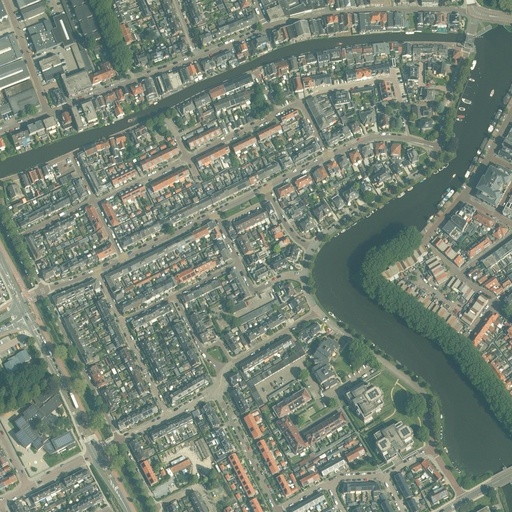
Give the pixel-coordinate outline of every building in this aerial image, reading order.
[(42,2),(41,0),(15,0),(20,11),(42,2)] [(85,2),(84,0),(82,0),(71,4),(73,10),(76,9),(77,10),(79,9),(79,8),(80,8),(82,8),(81,7),(87,5),(86,5),(85,2)] [(305,14),(300,1),(299,0),(259,0),(270,23),(305,14)] [(305,14),(313,12),(308,0),(303,0),(300,1),(305,14)] [(327,7),(326,0),(308,0),(313,12),(325,9),(325,7),(327,7)] [(364,8),(362,0),(354,0),(357,8),(364,8)] [(241,7),(242,10),(249,7),(249,5),(248,2),(235,7),(236,9),(241,7)] [(24,22),(47,13),(43,3),(20,13),(24,22)] [(195,5),(187,8),(188,10),(189,11),(190,12),(201,8),(200,5),(199,3),(195,5)] [(160,14),(172,9),(172,8),(172,7),(171,4),(163,8),(164,10),(159,12),(160,14)] [(88,7),(87,7),(79,10),(79,9),(77,10),(77,11),(74,12),(77,18),(90,13),(89,11),(88,11),(87,8),(88,7)] [(114,13),(114,14),(115,17),(127,13),(125,10),(127,9),(126,7),(114,12),(114,13)] [(203,13),(201,8),(190,12),(190,13),(191,17),(199,14),(203,13)] [(248,10),(247,9),(245,10),(246,13),(248,19),(246,19),(249,27),(254,26),(248,10)] [(248,10),(254,26),(258,24),(256,20),(253,14),(251,9),(248,10)] [(117,21),(130,17),(129,14),(128,15),(127,12),(127,13),(115,17),(116,20),(117,20),(117,21)] [(91,16),(90,13),(77,18),(79,24),(82,23),(82,24),(84,23),(84,22),(92,19),(91,19),(90,16),(91,16)] [(193,21),(209,16),(208,13),(201,16),(200,16),(199,14),(191,17),(192,21),(193,20),(193,21)] [(164,24),(176,19),(175,17),(176,17),(175,14),(166,17),(167,20),(163,21),(160,23),(161,25),(164,24)] [(28,30),(27,30),(29,35),(31,38),(31,39),(37,55),(62,45),(64,49),(71,47),(76,45),(76,44),(71,32),(67,22),(65,16),(65,15),(64,15),(63,16),(58,18),(53,20),(55,25),(57,30),(53,31),(51,26),(49,21),(46,22),(43,23),(43,24),(31,29),(28,30)] [(249,27),(246,19),(244,20),(242,15),(239,16),(245,29),(249,27)] [(367,33),(371,33),(370,27),(368,15),(364,16),(365,24),(362,24),(362,29),(359,29),(359,32),(359,34),(366,34),(366,33),(367,33)] [(381,33),(380,15),(368,15),(370,27),(371,33),(381,33)] [(393,29),(392,29),(392,32),(399,32),(399,30),(405,30),(405,32),(406,32),(405,23),(405,15),(393,15),(393,29)] [(434,23),(434,16),(424,15),(424,26),(431,26),(433,26),(433,23),(434,23)] [(209,18),(209,16),(193,21),(194,23),(193,23),(195,26),(197,26),(197,27),(206,24),(204,20),(209,18)] [(347,17),(343,17),(344,27),(344,33),(348,33),(348,29),(350,28),(352,28),(352,27),(352,26),(352,16),(347,17)] [(437,28),(446,28),(446,16),(434,16),(434,23),(433,23),(433,26),(431,26),(431,31),(437,32),(437,28)] [(459,30),(459,16),(447,16),(447,26),(453,26),(453,30),(459,30)] [(118,23),(117,23),(118,26),(126,23),(130,22),(129,19),(131,19),(130,17),(117,21),(118,23)] [(326,26),(327,29),(326,30),(328,36),(329,36),(335,34),(333,24),(338,23),(337,17),(332,18),(326,19),(328,26),(326,26)] [(240,31),(237,23),(235,24),(233,19),(230,20),(235,33),(240,31)] [(231,35),(235,33),(230,20),(227,21),(229,26),(228,27),(231,35)] [(319,36),(324,35),(321,20),(316,22),(319,36)] [(93,21),(85,24),(84,23),(82,24),(82,25),(80,26),(82,32),(95,27),(94,25),(92,22),(93,21)] [(231,35),(228,27),(226,27),(224,22),(221,23),(226,37),(231,35)] [(311,37),(319,36),(316,22),(307,24),(310,37),(311,37)] [(167,33),(179,28),(179,26),(178,23),(170,26),(171,29),(166,31),(167,33)] [(221,39),(226,37),(221,23),(218,24),(218,25),(220,30),(218,31),(221,39)] [(120,29),(120,31),(121,31),(122,33),(136,28),(138,27),(137,24),(131,26),(130,24),(127,25),(120,28),(120,29)] [(296,41),(310,37),(307,24),(292,27),(296,41)] [(212,27),(211,27),(217,41),(221,39),(218,31),(217,31),(214,26),(212,27)] [(96,30),(95,27),(82,32),(84,38),(87,37),(87,38),(90,37),(89,36),(97,33),(95,30),(96,30)] [(212,42),(217,41),(211,27),(209,28),(211,34),(209,34),(212,42)] [(289,43),(296,41),(292,27),(285,29),(289,40),(289,43)] [(137,30),(136,28),(122,33),(123,36),(122,36),(123,38),(124,38),(124,39),(131,36),(130,33),(137,30)] [(179,28),(167,33),(168,36),(171,35),(172,36),(173,36),(182,33),(181,30),(180,30),(179,28)] [(201,28),(197,29),(200,32),(202,37),(199,38),(202,46),(207,44),(204,36),(202,31),(201,28)] [(283,42),(289,40),(285,29),(280,31),(280,32),(280,33),(283,42)] [(274,44),(271,45),(272,50),(273,50),(277,48),(275,44),(279,43),(279,44),(283,42),(280,33),(280,32),(276,33),(275,33),(272,34),(272,35),(273,35),(274,39),(272,39),(274,44)] [(98,35),(90,38),(90,37),(87,38),(88,39),(85,40),(88,47),(88,48),(96,45),(95,44),(101,42),(100,41),(100,39),(99,39),(98,36),(98,35)] [(126,45),(136,41),(134,35),(131,36),(124,39),(126,45)] [(0,68),(22,60),(12,37),(11,37),(0,41),(0,68)] [(272,50),(271,45),(270,43),(268,44),(266,37),(253,42),(258,56),(259,56),(264,54),(264,53),(272,50)] [(186,49),(187,49),(183,40),(181,41),(182,44),(179,45),(178,44),(172,47),(173,47),(176,55),(182,53),(183,54),(187,52),(186,49)] [(167,42),(165,43),(166,46),(167,49),(169,56),(171,55),(171,57),(172,58),(176,56),(175,55),(176,55),(173,47),(170,49),(167,42)] [(259,57),(259,56),(258,56),(253,42),(250,43),(255,57),(256,56),(257,58),(259,57)] [(251,58),(255,57),(250,43),(246,45),(251,58)] [(246,62),(245,60),(249,58),(245,45),(238,48),(237,49),(238,50),(237,50),(238,53),(240,53),(240,54),(236,55),(236,56),(238,61),(238,63),(239,65),(246,62)] [(380,46),(381,55),(381,56),(383,56),(389,55),(388,46),(380,46)] [(398,46),(389,46),(390,53),(391,53),(391,54),(395,54),(395,58),(398,58),(398,55),(401,55),(401,46),(398,46)] [(402,46),(402,61),(405,61),(405,58),(411,58),(411,53),(411,46),(402,46)] [(168,58),(165,48),(162,49),(162,48),(159,49),(163,60),(165,59),(165,60),(166,60),(167,60),(167,59),(168,59),(168,58)] [(163,60),(159,49),(157,50),(157,51),(154,52),(158,62),(163,60)] [(85,50),(79,52),(80,53),(81,56),(82,58),(83,61),(84,63),(89,61),(85,50)] [(345,51),(341,51),(342,61),(347,61),(348,65),(353,65),(352,59),(352,56),(347,56),(347,54),(346,54),(346,52),(345,52),(345,51)] [(158,62),(154,52),(152,53),(151,52),(149,53),(152,63),(153,62),(154,63),(158,62)] [(234,60),(231,52),(224,54),(224,55),(228,62),(227,62),(230,67),(235,65),(235,64),(238,63),(238,61),(235,54),(233,55),(235,60),(234,60)] [(327,53),(329,64),(331,64),(332,67),(336,66),(334,52),(327,53)] [(147,64),(145,58),(146,57),(144,53),(141,54),(142,57),(138,58),(141,67),(145,66),(144,65),(147,64)] [(224,55),(219,57),(224,69),(226,69),(226,68),(224,64),(227,62),(228,62),(224,55)] [(141,67),(138,58),(135,59),(134,56),(131,58),(132,60),(131,61),(133,66),(135,65),(136,68),(138,67),(138,69),(141,67)] [(57,57),(39,64),(39,65),(40,68),(41,70),(41,71),(42,73),(43,74),(49,71),(61,66),(57,57)] [(219,57),(214,59),(217,67),(220,66),(222,70),(223,70),(224,69),(219,57)] [(305,58),(298,59),(299,66),(299,67),(299,69),(300,68),(301,69),(303,69),(304,72),(307,72),(306,67),(307,67),(307,66),(305,58)] [(0,90),(30,79),(22,60),(0,68),(0,90)] [(213,69),(216,68),(212,60),(207,62),(212,74),(213,76),(215,75),(214,73),(213,69)] [(209,75),(212,74),(207,62),(201,64),(205,72),(208,71),(209,75)] [(104,63),(105,65),(104,65),(110,79),(112,78),(112,79),(114,78),(115,77),(111,69),(113,69),(111,64),(110,65),(109,64),(106,65),(106,63),(104,63)] [(80,71),(61,79),(68,99),(92,90),(91,87),(92,86),(86,69),(84,64),(78,66),(80,71)] [(433,64),(433,71),(436,71),(435,76),(444,77),(445,69),(444,69),(444,65),(437,64),(437,65),(433,64)] [(110,79),(104,65),(100,67),(105,81),(106,81),(108,80),(110,79)] [(406,65),(406,70),(408,70),(408,75),(408,76),(418,76),(418,74),(418,70),(413,70),(414,65),(406,65)] [(49,71),(43,74),(44,78),(46,83),(65,75),(61,66),(49,71)] [(198,66),(194,67),(197,76),(198,78),(200,77),(202,76),(201,74),(198,66)] [(269,83),(268,83),(268,84),(269,84),(270,88),(270,89),(274,88),(273,82),(274,82),(275,80),(275,79),(281,78),(282,77),(281,76),(280,73),(279,73),(277,66),(273,67),(276,76),(270,77),(270,79),(271,80),(271,82),(269,83)] [(92,67),(86,69),(92,86),(101,83),(98,75),(96,76),(93,69),(92,67)] [(100,67),(97,68),(99,74),(98,75),(101,83),(102,83),(104,82),(105,81),(100,67)] [(193,67),(187,70),(190,78),(191,77),(192,79),(193,78),(194,82),(198,80),(196,76),(197,76),(194,67),(193,67)] [(273,67),(265,70),(266,75),(267,75),(268,79),(270,79),(270,77),(276,76),(273,67)] [(160,78),(155,80),(161,97),(165,96),(169,94),(173,93),(173,92),(175,92),(177,91),(178,91),(178,90),(180,89),(182,89),(182,88),(183,88),(182,86),(184,85),(185,85),(187,84),(187,85),(187,86),(188,85),(191,84),(192,83),(194,82),(193,78),(192,79),(191,77),(190,78),(187,70),(177,73),(177,74),(173,75),(172,75),(170,76),(167,77),(167,76),(165,77),(161,79),(160,78)] [(253,84),(251,80),(249,76),(241,79),(244,87),(245,87),(246,89),(248,88),(248,86),(253,84)] [(408,76),(407,85),(409,85),(409,88),(413,88),(413,82),(417,82),(418,82),(418,79),(418,76),(408,76)] [(292,81),(293,81),(293,82),(293,83),(295,92),(295,93),(296,93),(299,92),(302,92),(303,92),(303,91),(302,91),(301,85),(300,80),(300,79),(299,77),(294,78),(294,81),(292,81)] [(156,95),(151,80),(141,84),(147,102),(157,99),(156,95)] [(239,92),(241,91),(236,81),(232,83),(235,91),(239,90),(238,90),(239,92)] [(9,104),(1,107),(4,115),(12,112),(14,116),(40,107),(30,82),(4,92),(9,104)] [(508,103),(511,94),(511,83),(511,84),(503,101),(503,102),(503,103),(503,104),(503,105),(503,106),(504,106),(505,105),(506,105),(507,104),(508,103)] [(229,96),(231,95),(227,85),(223,87),(226,95),(228,94),(229,96)] [(129,95),(124,97),(125,100),(130,97),(132,101),(133,100),(135,100),(135,99),(138,98),(139,102),(141,101),(139,96),(136,88),(131,90),(133,94),(131,95),(129,95)] [(221,99),(222,99),(218,89),(214,91),(217,99),(220,97),(221,99)] [(254,99),(251,92),(250,89),(245,91),(249,101),(254,99)] [(56,107),(66,103),(61,91),(51,95),(56,107)] [(121,91),(115,93),(117,97),(119,102),(120,104),(122,103),(121,101),(125,100),(126,103),(128,102),(132,101),(130,97),(125,100),(124,97),(121,91)] [(214,100),(217,99),(214,91),(209,93),(213,103),(215,102),(214,100)] [(245,103),(249,101),(245,91),(243,92),(243,91),(241,92),(241,93),(245,103)] [(245,105),(245,103),(241,93),(236,94),(241,107),(245,105)] [(342,94),(340,95),(342,108),(343,108),(342,106),(347,105),(347,106),(348,110),(354,109),(353,105),(352,102),(349,103),(347,94),(347,93),(347,94),(342,94)] [(236,109),(241,107),(236,94),(232,96),(232,97),(236,109)] [(207,95),(202,97),(206,106),(210,103),(207,95)] [(330,98),(329,98),(330,100),(335,110),(342,108),(340,95),(337,95),(333,96),(333,97),(330,98)] [(229,97),(227,98),(228,100),(232,110),(236,109),(232,97),(232,96),(229,97)] [(105,107),(102,98),(96,100),(96,101),(97,101),(100,109),(105,107)] [(228,100),(227,98),(222,100),(226,110),(227,112),(232,110),(228,100)] [(306,103),(308,106),(320,100),(319,99),(319,98),(316,100),(315,99),(315,98),(306,102),(306,103)] [(320,100),(308,106),(310,110),(318,106),(317,104),(321,102),(325,100),(324,98),(323,99),(321,100),(320,100)] [(197,110),(201,108),(198,99),(193,102),(196,109),(197,109),(197,110)] [(221,112),(226,110),(222,100),(218,102),(221,112)] [(100,109),(97,101),(96,101),(91,103),(95,115),(101,113),(100,109)] [(192,102),(185,105),(188,112),(189,113),(194,111),(195,113),(197,117),(198,120),(197,120),(199,123),(201,123),(201,122),(201,123),(205,121),(205,120),(203,117),(202,115),(200,111),(198,112),(197,110),(197,109),(196,109),(195,110),(192,102)] [(216,113),(221,112),(218,102),(213,103),(216,113)] [(98,124),(95,115),(91,103),(83,106),(82,106),(82,107),(82,108),(85,114),(86,114),(87,116),(83,118),(82,116),(79,117),(76,110),(70,112),(77,130),(82,128),(83,131),(83,129),(98,124)] [(114,111),(120,109),(118,103),(114,104),(111,106),(107,107),(107,108),(108,109),(110,108),(111,109),(113,108),(114,111)] [(318,106),(310,110),(311,113),(328,105),(327,103),(319,107),(318,106)] [(185,105),(181,107),(188,120),(190,119),(187,114),(189,113),(188,112),(185,105)] [(328,105),(311,113),(313,117),(322,113),(321,111),(329,107),(328,105)] [(179,108),(177,110),(182,117),(184,116),(185,118),(183,119),(182,120),(180,117),(178,118),(181,124),(188,120),(181,107),(179,108)] [(419,108),(412,109),(413,121),(420,120),(420,116),(423,116),(423,118),(433,117),(432,110),(420,111),(419,108)] [(494,128),(503,112),(503,111),(503,110),(503,109),(502,109),(502,108),(501,108),(500,108),(499,109),(490,126),(489,127),(489,128),(489,129),(489,130),(490,131),(491,131),(492,130),(493,130),(493,129),(494,128)] [(120,109),(114,111),(114,112),(117,118),(123,116),(120,109)] [(370,112),(366,112),(366,113),(369,125),(374,124),(373,123),(375,122),(374,118),(375,118),(374,112),(373,112),(373,109),(370,110),(370,112)] [(322,113),(313,117),(315,121),(332,112),(331,110),(323,115),(322,113)] [(296,111),(288,115),(290,120),(295,117),(296,120),(297,119),(297,121),(300,120),(299,117),(298,116),(296,111)] [(362,111),(359,112),(360,115),(359,115),(361,121),(362,121),(363,125),(365,125),(365,126),(369,125),(366,113),(363,114),(362,111)] [(332,112),(315,121),(317,124),(325,120),(324,118),(333,114),(332,112)] [(61,117),(62,122),(62,123),(63,127),(65,131),(69,129),(73,127),(72,124),(71,121),(70,117),(69,118),(68,114),(64,116),(63,115),(62,116),(61,117)] [(288,115),(279,119),(282,123),(282,124),(290,120),(288,115)] [(383,115),(380,116),(380,118),(380,122),(380,126),(381,126),(381,129),(389,128),(389,122),(392,122),(391,117),(384,119),(383,115)] [(325,120),(317,124),(319,128),(335,120),(334,118),(326,122),(325,120)] [(47,134),(58,130),(53,119),(42,123),(47,134)] [(301,132),(308,128),(304,120),(301,122),(302,125),(301,125),(302,128),(301,128),(301,129),(294,132),(293,130),(287,134),(289,138),(301,132)] [(335,120),(319,128),(321,131),(329,127),(328,125),(336,121),(335,120)] [(349,121),(347,122),(352,132),(353,135),(357,133),(357,134),(360,133),(357,128),(358,127),(358,126),(356,124),(353,125),(350,120),(349,121)] [(430,122),(418,123),(418,127),(421,127),(422,130),(431,130),(430,122)] [(45,131),(42,123),(34,127),(38,139),(41,138),(42,140),(47,138),(46,136),(45,131)] [(212,123),(210,125),(211,128),(212,131),(216,137),(221,135),(219,131),(221,130),(219,127),(218,128),(215,130),(213,127),(214,127),(212,123)] [(278,125),(273,128),(276,134),(277,136),(279,135),(278,133),(281,131),(278,125)] [(31,142),(38,139),(34,127),(26,130),(31,142)] [(146,138),(145,136),(148,135),(144,127),(139,129),(143,137),(143,136),(144,139),(146,138)] [(273,128),(267,130),(270,136),(274,135),(276,134),(273,128)] [(302,137),(311,132),(308,128),(301,132),(302,134),(298,137),(298,138),(302,137)] [(142,140),(144,139),(143,136),(143,137),(139,129),(134,132),(138,139),(140,138),(142,140)] [(343,129),(340,130),(341,132),(345,140),(347,139),(351,137),(349,134),(347,129),(344,131),(343,129)] [(31,143),(31,142),(26,130),(23,131),(24,133),(23,133),(27,145),(31,143)] [(267,130),(262,133),(266,141),(269,140),(268,138),(270,136),(267,130)] [(327,130),(321,133),(327,144),(326,144),(328,147),(329,148),(330,147),(330,148),(332,146),(334,145),(330,137),(328,132),(327,130)] [(340,130),(335,133),(336,135),(340,142),(340,143),(343,141),(345,140),(341,132),(340,130)] [(211,140),(216,137),(212,131),(207,133),(211,140)] [(27,145),(23,133),(22,134),(21,132),(18,133),(23,146),(24,148),(28,147),(27,145)] [(139,141),(138,141),(133,132),(129,135),(135,148),(139,146),(140,148),(139,149),(141,153),(143,151),(144,153),(145,153),(142,147),(139,141)] [(299,140),(303,138),(304,139),(305,139),(306,141),(313,137),(311,132),(302,137),(298,138),(299,140)] [(19,148),(23,146),(18,133),(16,134),(16,136),(15,136),(19,148)] [(206,142),(211,140),(207,133),(202,136),(206,142)] [(262,133),(257,136),(260,142),(263,140),(264,142),(266,141),(262,133)] [(486,133),(476,151),(477,155),(481,153),(490,135),(489,133),(486,133)] [(19,148),(15,136),(14,136),(13,135),(11,136),(14,146),(16,149),(19,148)] [(190,138),(191,138),(189,135),(182,138),(184,141),(188,139),(190,142),(187,143),(190,150),(195,147),(192,141),(190,138)] [(336,135),(330,137),(334,145),(338,144),(338,143),(340,142),(336,135)] [(123,144),(125,143),(123,136),(115,139),(117,145),(119,144),(120,150),(125,149),(124,146),(123,144)] [(200,145),(206,142),(202,136),(197,138),(200,145)] [(195,147),(200,145),(197,138),(192,141),(195,147)] [(253,138),(248,140),(250,146),(253,145),(256,143),(253,138)] [(118,152),(117,151),(118,151),(114,140),(109,142),(113,158),(115,165),(122,163),(119,152),(118,152)] [(248,140),(242,143),(245,149),(250,146),(248,140)] [(309,141),(307,141),(309,144),(311,148),(314,154),(317,153),(318,153),(319,153),(319,152),(320,151),(316,143),(311,146),(310,145),(311,144),(309,141)] [(511,161),(511,144),(506,141),(498,156),(511,163),(511,161)] [(105,156),(107,155),(106,153),(103,143),(99,144),(101,151),(103,151),(104,154),(105,156)] [(242,143),(237,145),(240,151),(242,154),(247,152),(245,149),(242,143)] [(237,145),(232,148),(234,154),(240,151),(237,145)] [(224,156),(229,153),(226,146),(221,149),(224,156)] [(391,149),(391,157),(392,157),(392,159),(395,160),(395,157),(399,157),(399,156),(400,148),(400,147),(399,147),(400,146),(396,146),(396,147),(393,147),(392,149),(391,149)] [(94,155),(91,147),(87,149),(91,156),(92,156),(93,159),(95,158),(94,155)] [(301,148),(299,149),(300,150),(301,152),(305,159),(306,159),(309,158),(306,150),(303,151),(301,147),(301,148)] [(369,147),(365,149),(369,159),(372,158),(371,158),(374,157),(371,151),(370,151),(369,147)] [(174,157),(179,154),(175,148),(170,150),(174,157)] [(311,148),(306,150),(309,158),(313,156),(313,155),(314,155),(314,154),(311,148)] [(91,156),(87,149),(84,150),(87,158),(88,157),(89,161),(92,160),(91,156)] [(219,158),(224,156),(221,149),(216,151),(219,158)] [(168,159),(174,157),(170,150),(165,153),(168,159)] [(414,150),(406,153),(408,159),(416,156),(415,153),(416,152),(415,150),(414,150)] [(214,161),(219,158),(216,151),(211,154),(214,161)] [(301,152),(296,155),(297,157),(300,162),(304,160),(303,160),(305,159),(301,152)] [(356,152),(353,154),(356,161),(358,165),(361,163),(360,162),(362,161),(359,155),(358,156),(356,152)] [(77,156),(77,157),(81,166),(82,167),(85,165),(89,164),(88,163),(87,161),(84,162),(82,159),(85,157),(83,153),(77,156)] [(163,162),(168,159),(165,153),(160,155),(163,162)] [(209,163),(214,161),(211,154),(206,156),(209,163)] [(158,164),(163,162),(160,155),(155,158),(158,164)] [(290,159),(287,160),(285,155),(283,157),(288,168),(293,166),(290,159)] [(204,166),(209,163),(206,156),(201,159),(204,166)] [(409,161),(403,164),(405,168),(419,162),(419,161),(419,160),(418,158),(417,158),(416,156),(408,159),(409,161)] [(464,178),(464,179),(465,179),(466,178),(467,178),(468,177),(468,176),(477,160),(477,159),(478,159),(478,158),(477,158),(477,157),(476,157),(476,156),(475,156),(474,156),(474,157),(473,157),(464,174),(464,175),(463,176),(463,177),(464,178)] [(284,170),(288,168),(283,157),(280,158),(282,163),(280,164),(284,170)] [(296,157),(291,159),(294,165),(295,164),(295,165),(300,162),(297,157),(296,157)] [(153,167),(158,164),(155,158),(150,160),(153,167)] [(345,158),(342,160),(347,170),(350,169),(349,167),(351,167),(348,161),(347,161),(345,158)] [(201,159),(195,161),(199,168),(204,166),(201,159)] [(148,169),(153,167),(150,160),(145,163),(148,169)] [(342,160),(338,161),(340,164),(339,165),(342,171),(344,170),(344,171),(347,170),(342,160)] [(391,161),(390,161),(392,165),(393,164),(393,165),(390,166),(392,169),(394,172),(396,175),(397,173),(398,174),(399,174),(401,173),(401,172),(398,167),(401,165),(400,163),(399,161),(391,161)] [(143,172),(148,169),(145,163),(140,165),(143,172)] [(266,163),(264,164),(267,169),(271,177),(275,175),(271,166),(270,164),(267,165),(266,163)] [(272,165),(271,166),(275,175),(279,173),(278,172),(280,171),(277,165),(276,163),(272,165)] [(334,163),(330,165),(335,174),(336,176),(340,173),(340,172),(337,166),(336,166),(334,163)] [(85,165),(82,167),(87,177),(94,173),(95,172),(92,167),(90,168),(90,170),(89,170),(87,167),(86,168),(85,165)] [(330,165),(327,167),(328,170),(327,170),(330,176),(332,175),(332,176),(335,174),(330,165)] [(262,166),(260,167),(263,172),(266,179),(271,177),(267,169),(264,171),(263,169),(262,166)] [(136,176),(133,169),(132,167),(130,168),(130,170),(128,171),(132,179),(136,176)] [(377,167),(375,168),(377,171),(384,182),(389,179),(388,176),(390,175),(387,170),(382,174),(379,170),(377,167)] [(511,180),(511,175),(496,167),(493,172),(491,171),(485,182),(484,181),(478,192),(479,193),(476,198),(496,209),(502,198),(498,195),(503,185),(508,188),(511,180)] [(377,177),(371,180),(374,185),(377,183),(378,185),(384,182),(377,171),(375,168),(373,169),(375,173),(377,177)] [(49,181),(51,181),(46,169),(41,171),(44,178),(47,177),(48,180),(49,181)] [(184,179),(189,176),(186,169),(181,172),(184,179)] [(257,169),(255,170),(257,174),(256,175),(259,181),(260,181),(263,180),(263,181),(266,179),(263,172),(259,173),(258,171),(257,169)] [(253,176),(251,171),(251,170),(248,171),(249,172),(255,185),(260,182),(259,181),(256,175),(253,176)] [(323,170),(317,173),(321,181),(322,183),(325,181),(326,183),(329,181),(323,170)] [(45,188),(41,181),(44,180),(40,171),(35,173),(38,181),(40,186),(41,186),(42,188),(42,189),(45,188)] [(132,179),(128,171),(126,172),(125,171),(123,172),(127,181),(132,179)] [(123,183),(127,181),(123,172),(121,173),(122,174),(119,176),(123,183)] [(179,181),(184,179),(181,172),(176,175),(179,181)] [(251,187),(255,185),(249,172),(246,173),(249,178),(247,180),(250,186),(251,187)] [(38,187),(40,186),(38,181),(35,173),(31,174),(34,183),(34,182),(36,182),(38,187)] [(95,175),(94,173),(87,177),(89,181),(96,178),(98,177),(97,175),(95,175)] [(317,173),(312,175),(317,185),(320,184),(319,182),(321,181),(317,173)] [(34,183),(31,174),(26,176),(30,186),(32,186),(35,193),(36,193),(39,197),(40,197),(38,193),(39,193),(38,191),(34,182),(34,183)] [(246,189),(242,181),(240,183),(238,178),(237,174),(234,175),(236,179),(237,180),(242,191),(246,189)] [(123,183),(119,176),(117,177),(116,175),(114,176),(118,185),(123,183)] [(174,184),(179,181),(176,175),(171,177),(174,184)] [(250,186),(247,180),(244,175),(242,176),(245,180),(242,181),(246,189),(250,186)] [(25,189),(30,188),(25,176),(21,178),(25,189)] [(113,187),(118,185),(114,176),(112,177),(112,179),(110,180),(113,187)] [(308,176),(304,178),(307,186),(309,190),(311,188),(310,185),(312,184),(308,176)] [(169,186),(174,184),(171,177),(165,180),(169,186)] [(101,179),(97,180),(96,178),(89,181),(91,186),(102,181),(101,179)] [(304,178),(299,181),(302,188),(307,186),(304,178)] [(79,180),(78,179),(76,180),(73,181),(71,182),(70,183),(72,186),(69,188),(70,190),(74,188),(81,184),(79,180)] [(232,187),(230,182),(228,179),(226,180),(233,195),(238,193),(234,186),(232,187)] [(164,189),(169,186),(165,180),(160,182),(164,189)] [(229,197),(233,195),(226,180),(224,181),(226,184),(228,189),(226,190),(229,197)] [(237,180),(232,182),(234,186),(238,193),(242,191),(237,180)] [(101,188),(100,185),(103,183),(102,181),(91,186),(94,191),(101,188)] [(299,181),(294,183),(298,191),(299,193),(303,190),(302,188),(299,181)] [(159,191),(164,189),(160,182),(155,185),(159,191)] [(101,188),(94,191),(96,196),(103,193),(102,191),(108,188),(109,190),(112,188),(110,183),(101,188)] [(220,183),(218,184),(225,199),(229,197),(226,190),(224,186),(222,187),(222,186),(220,183)] [(358,187),(359,188),(362,193),(363,195),(364,195),(367,193),(366,193),(370,191),(368,188),(369,188),(367,185),(366,185),(365,183),(358,187)] [(75,190),(71,192),(72,194),(76,192),(83,188),(81,184),(74,188),(75,190)] [(218,184),(216,185),(217,189),(220,193),(217,194),(221,201),(225,199),(218,184)] [(154,194),(159,191),(155,185),(150,187),(154,194)] [(290,185),(286,187),(289,195),(291,198),(294,197),(294,196),(295,196),(295,195),(295,194),(294,192),(290,185)] [(137,188),(142,197),(144,196),(143,194),(145,193),(142,186),(137,188)] [(15,187),(8,189),(9,193),(12,199),(18,197),(15,187)] [(286,187),(281,190),(286,199),(288,198),(287,196),(289,195),(286,187)] [(511,187),(496,216),(511,224),(511,187)] [(77,194),(73,196),(74,198),(75,198),(86,193),(83,188),(76,192),(77,194)] [(140,198),(142,197),(137,188),(133,190),(136,197),(139,196),(140,198)] [(352,188),(347,192),(353,201),(358,198),(352,188)] [(189,189),(186,190),(192,201),(194,205),(198,213),(200,212),(202,211),(199,203),(198,201),(197,199),(196,197),(193,198),(190,192),(189,189)] [(134,199),(136,197),(133,190),(128,192),(133,201),(135,200),(134,199)] [(211,191),(217,203),(221,201),(217,194),(216,195),(214,191),(213,190),(211,191)] [(277,192),(276,192),(277,193),(278,196),(278,197),(279,199),(280,200),(282,199),(284,202),(283,203),(280,205),(282,209),(289,206),(288,204),(286,199),(281,190),(277,192)] [(450,191),(437,206),(437,208),(438,209),(440,209),(454,194),(454,191),(454,190),(452,190),(450,191)] [(211,191),(206,194),(209,198),(213,206),(217,203),(211,191)] [(131,202),(133,201),(128,192),(124,195),(127,202),(130,201),(131,202)] [(199,192),(197,193),(199,198),(200,200),(198,201),(199,203),(202,211),(207,208),(201,197),(199,194),(200,194),(199,192)] [(347,192),(342,195),(348,204),(353,201),(347,192)] [(74,198),(70,200),(72,204),(75,202),(75,201),(77,200),(79,199),(80,200),(87,196),(86,193),(75,198),(74,198)] [(200,194),(199,194),(201,197),(207,208),(211,206),(213,206),(209,198),(208,199),(205,195),(203,196),(201,193),(200,194)] [(66,197),(65,198),(62,194),(60,195),(66,207),(70,205),(66,197)] [(125,203),(127,202),(124,195),(119,197),(121,201),(124,206),(126,205),(125,203)] [(57,202),(55,199),(54,197),(52,198),(59,211),(63,209),(59,201),(57,202)] [(116,199),(117,201),(110,205),(108,202),(103,205),(102,207),(103,210),(115,205),(121,201),(119,197),(116,199)] [(333,203),(331,204),(334,208),(336,207),(338,210),(340,210),(341,209),(342,208),(344,206),(338,197),(335,198),(331,200),(333,203)] [(185,199),(183,200),(187,208),(185,209),(189,217),(193,215),(185,199)] [(186,199),(185,199),(193,215),(198,213),(194,205),(192,206),(189,201),(188,201),(187,199),(186,199)] [(51,205),(52,205),(50,201),(47,202),(47,201),(45,202),(51,215),(55,213),(51,205)] [(19,202),(12,205),(14,210),(17,209),(16,207),(21,205),(19,202)] [(176,203),(174,204),(175,206),(178,213),(176,214),(177,214),(180,221),(184,219),(177,205),(178,205),(176,203)] [(271,207),(269,204),(268,203),(263,206),(269,217),(274,214),(271,207)] [(44,209),(42,210),(39,204),(38,205),(38,207),(44,218),(48,217),(44,209)] [(178,205),(177,205),(184,219),(189,217),(185,209),(183,210),(180,204),(178,205)] [(318,204),(317,205),(320,210),(325,218),(328,216),(329,217),(330,214),(331,214),(326,206),(322,208),(321,207),(320,207),(318,204)] [(113,211),(112,208),(116,206),(115,205),(103,210),(106,215),(113,211)] [(317,211),(313,213),(319,222),(323,221),(322,220),(325,218),(320,210),(317,205),(315,206),(317,209),(316,210),(317,211)] [(466,216),(471,208),(465,205),(456,216),(463,221),(464,219),(466,216)] [(294,207),(287,211),(290,216),(300,210),(300,209),(302,208),(301,206),(300,207),(299,206),(298,207),(297,208),(296,206),(294,207)] [(39,221),(36,213),(33,215),(31,213),(32,213),(29,207),(28,208),(29,211),(35,223),(39,221)] [(39,212),(36,213),(39,221),(44,218),(38,207),(37,207),(38,210),(39,211),(39,212)] [(80,217),(83,216),(93,210),(91,207),(83,211),(84,212),(79,214),(80,217)] [(437,209),(435,207),(416,228),(415,231),(416,232),(419,232),(437,212),(437,209)] [(168,208),(165,209),(168,213),(168,214),(166,215),(167,217),(168,219),(167,219),(171,226),(176,224),(170,212),(169,211),(170,211),(168,208)] [(468,220),(471,221),(476,211),(471,208),(466,216),(464,219),(463,221),(467,223),(468,220)] [(84,221),(95,215),(93,210),(83,216),(84,218),(80,220),(80,221),(81,222),(83,221),(84,221)] [(170,212),(176,224),(180,222),(180,221),(177,214),(176,214),(174,210),(172,211),(170,212)] [(300,210),(290,216),(292,220),(299,216),(298,214),(301,212),(300,210)] [(35,223),(29,211),(27,212),(29,214),(30,216),(27,218),(30,225),(35,223)] [(113,211),(106,215),(108,219),(120,213),(119,211),(114,214),(113,211)] [(264,211),(260,213),(265,221),(266,224),(270,222),(269,219),(268,219),(264,211)] [(307,222),(304,224),(309,231),(309,230),(310,231),(313,229),(312,228),(313,228),(312,227),(315,226),(312,220),(311,221),(309,219),(312,217),(309,212),(306,214),(309,219),(306,220),(307,222)] [(476,225),(481,215),(477,212),(472,220),(475,221),(473,223),(476,225)] [(120,213),(108,219),(110,224),(117,220),(116,217),(117,216),(118,216),(120,215),(121,215),(120,213)] [(261,223),(265,221),(260,213),(256,215),(261,223)] [(23,215),(20,216),(22,219),(25,225),(26,227),(30,225),(27,218),(25,214),(23,215)] [(98,220),(95,215),(84,221),(83,221),(84,223),(89,220),(91,223),(98,220)] [(160,216),(166,229),(171,226),(167,219),(168,219),(167,217),(164,218),(162,215),(160,216)] [(481,225),(486,218),(481,215),(476,225),(478,226),(479,224),(481,225)] [(19,219),(15,221),(19,229),(20,228),(21,230),(26,227),(25,225),(22,219),(20,216),(18,217),(19,219)] [(161,222),(158,224),(161,231),(166,229),(160,216),(158,217),(158,218),(161,222)] [(277,220),(276,220),(274,216),(269,218),(273,226),(278,224),(278,223),(277,220)] [(463,221),(456,216),(450,223),(458,230),(462,234),(468,224),(467,223),(463,221)] [(253,227),(257,225),(253,217),(249,219),(253,227)] [(117,220),(110,224),(112,227),(113,228),(120,225),(120,224),(122,223),(121,221),(121,220),(123,219),(122,218),(117,220)] [(485,230),(490,220),(486,218),(481,225),(483,226),(482,229),(485,230)] [(249,229),(253,227),(249,219),(245,221),(249,229)] [(92,226),(87,228),(88,230),(89,230),(100,224),(98,220),(91,223),(92,226)] [(152,222),(149,223),(151,227),(155,234),(157,233),(157,232),(160,231),(161,231),(158,224),(156,224),(154,220),(152,222)] [(491,229),(494,223),(490,220),(485,230),(487,231),(488,229),(491,230),(491,229)] [(73,230),(72,229),(68,221),(63,223),(68,233),(73,230)] [(245,231),(249,229),(245,221),(241,223),(245,231)] [(207,226),(205,227),(208,233),(211,232),(212,233),(213,232),(212,231),(216,229),(217,229),(214,222),(207,226)] [(232,233),(235,231),(230,222),(225,224),(225,226),(229,235),(232,233)] [(65,235),(68,233),(63,223),(60,225),(60,224),(59,224),(64,233),(65,235)] [(147,224),(145,225),(150,236),(152,235),(153,236),(155,234),(151,227),(149,223),(147,224)] [(241,233),(245,231),(241,223),(237,225),(241,233)] [(456,232),(458,230),(450,223),(446,227),(443,231),(449,237),(451,234),(454,237),(456,235),(457,233),(456,232)] [(495,231),(502,236),(503,237),(505,234),(506,234),(508,230),(499,225),(499,226),(494,223),(491,229),(495,231)] [(64,233),(59,224),(55,227),(59,234),(60,237),(65,235),(64,233)] [(87,233),(89,232),(94,230),(96,233),(103,229),(100,224),(89,230),(88,230),(86,231),(87,233)] [(300,224),(298,225),(299,228),(302,234),(304,232),(305,233),(306,233),(309,231),(308,231),(309,231),(304,224),(301,225),(300,224)] [(237,235),(241,233),(237,225),(233,226),(237,235)] [(273,236),(281,232),(278,227),(277,226),(274,228),(275,229),(271,231),(269,231),(271,234),(270,234),(271,236),(273,235),(273,236)] [(471,232),(473,229),(468,226),(465,231),(469,234),(470,234),(471,232)] [(60,237),(59,234),(55,227),(54,227),(54,228),(51,229),(57,242),(58,242),(57,240),(61,238),(60,237)] [(119,227),(113,229),(120,242),(119,243),(123,250),(127,249),(126,248),(128,247),(124,237),(122,238),(119,232),(121,231),(119,227)] [(205,227),(200,230),(204,237),(205,237),(209,235),(208,233),(205,227)] [(138,228),(136,229),(141,240),(143,240),(144,240),(146,239),(142,231),(140,232),(138,228)] [(51,229),(47,231),(52,241),(52,242),(54,241),(55,243),(57,242),(51,229)] [(214,234),(211,236),(213,241),(220,237),(216,229),(212,231),(213,232),(214,234)] [(96,237),(93,238),(94,240),(105,235),(103,230),(95,234),(96,237)] [(200,230),(196,232),(199,239),(204,237),(200,230)] [(52,241),(47,231),(43,233),(43,235),(44,236),(46,241),(46,240),(49,239),(50,242),(52,241)] [(238,239),(235,232),(235,231),(232,233),(229,235),(233,241),(238,239)] [(499,240),(502,236),(495,231),(494,232),(492,236),(499,240)] [(196,232),(191,234),(194,242),(195,242),(199,239),(196,232)] [(275,241),(283,237),(281,232),(273,236),(275,241)] [(129,233),(127,234),(133,245),(134,244),(135,244),(137,243),(133,236),(131,237),(129,233)] [(126,236),(124,237),(128,247),(129,248),(131,246),(133,245),(127,234),(125,235),(126,236)] [(191,234),(187,237),(190,243),(192,242),(195,247),(197,246),(196,244),(195,242),(194,242),(191,234)] [(25,240),(24,241),(26,245),(33,242),(36,240),(35,238),(37,237),(36,235),(35,235),(25,240)] [(105,235),(94,240),(95,242),(99,240),(100,243),(102,242),(104,241),(107,239),(105,235)] [(482,240),(487,247),(491,244),(486,236),(482,240)] [(239,245),(247,241),(245,237),(237,241),(239,245)] [(436,248),(441,242),(437,238),(431,244),(436,248)] [(182,239),(178,241),(182,248),(184,247),(186,251),(188,250),(182,239)] [(280,249),(290,244),(288,240),(287,241),(287,239),(283,241),(277,244),(278,247),(279,247),(280,249)] [(33,242),(26,245),(28,249),(40,243),(43,242),(42,240),(39,241),(36,242),(34,243),(33,242)] [(483,250),(487,247),(482,240),(478,243),(483,250)] [(178,241),(174,243),(180,254),(179,254),(181,258),(183,257),(181,252),(183,251),(182,248),(178,241)] [(241,249),(249,244),(247,241),(239,245),(241,249)] [(215,251),(224,247),(223,245),(224,244),(223,242),(216,245),(217,247),(213,249),(215,251)] [(441,252),(446,246),(441,242),(436,248),(441,252)] [(40,243),(28,249),(30,254),(37,250),(36,248),(41,245),(40,243)] [(108,248),(106,249),(109,257),(110,257),(114,255),(115,253),(111,246),(110,243),(106,245),(108,248)] [(174,243),(170,245),(173,252),(175,251),(178,255),(179,254),(180,254),(174,243)] [(249,244),(241,249),(242,252),(251,248),(253,247),(251,243),(249,244)] [(479,253),(483,250),(478,243),(473,246),(479,253)] [(446,246),(441,252),(445,256),(450,250),(446,246)] [(474,256),(479,253),(473,246),(469,249),(474,256)] [(165,247),(161,249),(165,256),(167,255),(169,260),(171,259),(165,247)] [(297,250),(298,250),(291,247),(289,253),(298,256),(299,252),(298,252),(299,251),(297,250)] [(423,257),(428,254),(423,247),(418,250),(423,257)] [(505,247),(502,249),(511,263),(511,262),(511,259),(509,255),(511,254),(505,247)] [(254,249),(252,250),(251,248),(242,252),(245,256),(255,251),(254,249)] [(106,249),(100,251),(104,259),(109,257),(106,249)] [(160,250),(155,252),(161,264),(163,263),(162,260),(164,259),(163,257),(165,256),(161,249),(160,250)] [(470,259),(474,256),(469,249),(465,252),(470,259)] [(502,249),(499,252),(504,259),(506,258),(508,261),(506,262),(509,265),(511,263),(502,249)] [(37,250),(30,254),(32,258),(44,252),(43,250),(38,252),(37,250)] [(417,260),(423,257),(418,250),(418,251),(413,253),(417,260)] [(450,260),(455,254),(450,250),(445,256),(450,260)] [(95,254),(94,251),(92,252),(89,253),(93,263),(95,262),(96,263),(99,261),(95,254)] [(95,254),(99,261),(99,262),(104,259),(100,251),(95,254)] [(219,260),(229,256),(228,254),(228,253),(227,251),(220,254),(221,256),(218,258),(219,260)] [(44,252),(32,258),(35,262),(45,257),(44,254),(45,254),(44,252)] [(163,267),(161,264),(155,252),(151,255),(154,261),(157,260),(161,268),(163,267)] [(259,262),(265,258),(262,252),(256,255),(258,258),(257,258),(259,262)] [(499,252),(496,254),(505,267),(507,266),(503,260),(504,259),(499,252)] [(89,253),(84,256),(89,266),(91,265),(92,264),(93,263),(89,253)] [(289,253),(287,259),(294,261),(294,260),(296,261),(296,260),(298,256),(289,253)] [(419,262),(417,260),(413,253),(408,257),(413,266),(415,265),(417,266),(418,265),(418,263),(419,262)] [(206,254),(204,255),(206,261),(204,262),(206,264),(205,264),(209,271),(211,270),(211,269),(213,268),(216,267),(214,263),(211,264),(210,262),(209,260),(206,254)] [(454,264),(460,258),(455,254),(450,260),(454,264)] [(496,254),(492,257),(498,264),(499,263),(504,269),(505,267),(496,254)] [(84,256),(80,258),(84,267),(86,266),(87,267),(89,266),(84,256)] [(214,263),(216,267),(219,265),(218,264),(224,261),(225,263),(232,260),(230,257),(229,256),(219,260),(218,260),(219,261),(215,262),(214,263)] [(153,270),(152,268),(147,257),(142,259),(146,266),(148,265),(149,266),(150,269),(151,271),(153,270)] [(256,260),(253,261),(251,257),(246,260),(249,266),(259,262),(257,258),(255,260),(256,260)] [(280,258),(276,259),(277,262),(281,270),(285,268),(286,268),(285,266),(286,266),(283,259),(282,257),(280,258)] [(411,267),(413,266),(408,257),(402,260),(408,269),(409,269),(410,270),(412,269),(411,267)] [(429,269),(438,263),(435,257),(425,263),(429,269)] [(492,257),(489,259),(499,272),(501,271),(496,265),(498,264),(492,257)] [(79,269),(75,261),(76,260),(75,260),(74,258),(72,259),(72,258),(70,259),(70,260),(70,261),(74,270),(76,269),(76,270),(79,269)] [(80,258),(75,260),(76,260),(75,261),(79,269),(80,268),(80,269),(80,270),(81,269),(83,269),(83,268),(84,267),(80,258)] [(200,258),(197,259),(199,261),(204,273),(206,272),(209,271),(205,264),(203,265),(201,260),(200,258)] [(459,268),(464,262),(460,258),(454,264),(459,268)] [(489,259),(486,261),(491,269),(493,268),(495,271),(497,273),(499,272),(489,259)] [(67,261),(65,263),(66,265),(70,272),(70,273),(74,271),(73,270),(74,270),(70,261),(70,260),(67,261)] [(406,273),(407,272),(408,272),(407,272),(407,270),(408,269),(402,260),(394,265),(400,274),(405,271),(406,273)] [(55,263),(54,263),(57,269),(60,275),(61,276),(65,274),(61,266),(61,264),(60,264),(59,261),(56,262),(57,262),(55,263)] [(141,272),(143,271),(138,261),(134,263),(137,270),(139,269),(141,272)] [(199,261),(196,263),(199,268),(197,268),(200,275),(202,274),(202,273),(204,273),(199,261)] [(261,261),(259,262),(260,265),(266,277),(268,276),(269,276),(270,276),(271,275),(271,274),(272,274),(270,271),(268,267),(265,269),(264,267),(261,261)] [(486,261),(483,264),(487,270),(489,272),(490,274),(492,277),(494,275),(490,270),(491,269),(486,261)] [(54,269),(51,271),(55,277),(55,278),(60,275),(57,269),(54,263),(55,263),(54,262),(52,263),(52,265),(54,269)] [(278,272),(281,270),(277,262),(271,265),(273,270),(274,270),(275,271),(276,271),(276,272),(278,272)] [(134,263),(129,265),(135,277),(137,276),(136,273),(138,272),(137,270),(134,263)] [(445,274),(441,268),(438,263),(429,269),(430,271),(428,272),(429,274),(432,273),(432,274),(433,275),(431,277),(432,279),(434,277),(435,280),(445,274)] [(190,264),(189,265),(190,266),(191,268),(195,277),(197,276),(198,277),(200,275),(197,268),(196,269),(196,268),(194,269),(192,265),(191,265),(190,264)] [(61,266),(65,274),(70,272),(66,265),(64,266),(63,265),(61,266)] [(135,277),(129,265),(125,268),(128,275),(131,273),(133,279),(135,278),(135,277)] [(254,265),(248,268),(250,271),(252,270),(254,274),(252,275),(254,279),(256,282),(257,282),(258,282),(259,281),(261,280),(258,273),(254,265)] [(260,265),(257,266),(260,271),(258,273),(261,280),(262,279),(263,279),(264,278),(266,277),(260,265)] [(394,278),(400,274),(394,265),(388,269),(390,271),(394,278)] [(44,273),(41,274),(44,282),(48,280),(49,279),(44,268),(43,267),(41,268),(44,273)] [(46,267),(44,268),(49,279),(51,278),(51,279),(55,277),(51,271),(51,269),(49,267),(47,268),(46,267)] [(481,271),(485,269),(484,267),(479,270),(477,268),(467,275),(471,279),(472,278),(481,271)] [(195,278),(195,277),(191,268),(189,269),(190,271),(187,272),(191,280),(195,278)] [(128,284),(126,280),(121,270),(116,272),(120,279),(122,278),(123,279),(124,282),(126,286),(127,288),(129,287),(128,284)] [(237,271),(236,271),(229,274),(231,276),(227,278),(229,280),(239,275),(238,274),(238,273),(237,271)] [(385,273),(384,274),(389,281),(394,278),(390,271),(385,274),(385,273)] [(482,272),(481,271),(472,278),(476,282),(477,281),(483,277),(480,274),(482,272)] [(117,280),(120,279),(116,272),(112,274),(115,281),(118,286),(120,285),(117,280)] [(487,276),(490,274),(489,272),(486,274),(484,276),(483,277),(477,281),(480,285),(488,280),(485,277),(487,276)] [(187,282),(183,274),(182,273),(180,274),(181,275),(179,276),(183,284),(187,282)] [(111,290),(118,286),(115,281),(112,274),(105,278),(111,290)] [(379,277),(384,284),(389,281),(384,274),(379,277)] [(439,285),(448,279),(445,274),(435,280),(436,280),(435,282),(434,282),(436,284),(437,283),(439,285)] [(169,275),(166,276),(173,289),(177,287),(177,286),(174,280),(173,279),(172,276),(169,277),(169,275)] [(183,284),(179,276),(178,275),(176,276),(177,278),(175,279),(174,280),(177,286),(178,285),(179,286),(183,284)] [(166,276),(164,278),(167,283),(164,284),(168,291),(173,289),(166,276)] [(503,277),(501,278),(508,288),(511,285),(508,279),(506,280),(505,280),(503,277)] [(457,278),(456,280),(454,278),(447,287),(452,290),(459,282),(458,281),(459,280),(459,279),(457,278)] [(498,285),(498,284),(494,278),(482,286),(489,291),(498,285)] [(501,278),(499,279),(502,284),(500,285),(504,291),(508,288),(501,278)] [(242,283),(243,282),(241,279),(234,283),(235,285),(232,287),(233,289),(243,284),(242,283)] [(160,280),(157,281),(164,294),(168,291),(164,284),(162,285),(160,280)] [(218,280),(213,282),(217,289),(219,288),(221,294),(224,292),(218,280)] [(93,282),(90,283),(94,291),(94,292),(95,292),(99,289),(100,289),(96,282),(95,281),(93,282)] [(157,281),(155,282),(158,287),(155,288),(159,296),(164,294),(157,281)] [(213,282),(209,284),(215,297),(217,299),(218,299),(217,296),(218,295),(215,290),(217,289),(213,282)] [(459,292),(464,285),(459,282),(452,290),(453,291),(454,288),(459,292)] [(399,296),(400,293),(405,287),(400,283),(393,292),(399,296)] [(118,286),(111,290),(113,295),(120,291),(118,289),(122,287),(123,290),(124,289),(122,284),(120,285),(118,286)] [(151,284),(148,285),(155,298),(159,296),(155,288),(153,289),(151,284)] [(209,284),(205,286),(208,294),(210,293),(213,298),(215,297),(209,284)] [(245,286),(244,286),(243,284),(233,289),(234,292),(237,290),(239,292),(245,289),(245,288),(246,288),(245,286)] [(292,287),(291,287),(290,285),(286,287),(285,286),(284,287),(283,284),(279,287),(281,292),(282,291),(284,295),(285,294),(293,290),(292,287)] [(500,285),(499,284),(498,284),(498,285),(489,291),(497,296),(504,291),(500,285)] [(149,291),(146,293),(150,300),(155,298),(148,285),(146,286),(149,291)] [(463,298),(469,289),(464,285),(459,292),(464,295),(462,298),(463,298)] [(91,296),(86,286),(83,287),(81,287),(85,294),(86,297),(89,296),(89,297),(91,296)] [(205,286),(201,289),(204,296),(205,298),(207,301),(209,300),(207,295),(208,294),(205,286)] [(405,297),(410,290),(405,287),(400,293),(405,297)] [(472,291),(473,290),(471,288),(470,290),(469,289),(463,298),(468,302),(474,293),(472,291)] [(82,299),(77,289),(74,291),(73,290),(72,291),(77,301),(82,299)] [(198,291),(196,292),(202,303),(204,302),(203,300),(205,298),(204,296),(201,289),(198,290),(198,291)] [(146,293),(144,294),(142,290),(140,291),(141,292),(146,302),(150,300),(146,293)] [(285,298),(283,299),(285,302),(286,301),(291,298),(296,295),(295,293),(295,292),(293,290),(285,294),(286,297),(285,298)] [(410,300),(415,294),(410,290),(405,297),(410,300)] [(73,303),(77,301),(72,291),(68,293),(73,303)] [(123,298),(122,295),(125,293),(124,291),(121,293),(113,296),(116,301),(122,299),(123,298)] [(146,302),(141,292),(140,291),(138,292),(140,296),(138,297),(141,305),(146,302)] [(202,303),(196,291),(191,293),(194,301),(197,299),(201,308),(204,307),(202,303)] [(68,305),(73,303),(68,293),(65,295),(64,294),(63,295),(68,305)] [(141,305),(138,297),(136,298),(133,293),(131,294),(132,296),(137,307),(141,305)] [(192,302),(194,301),(191,293),(186,296),(186,297),(193,312),(194,311),(194,313),(196,312),(196,310),(195,307),(194,307),(192,302)] [(249,296),(249,295),(248,293),(241,297),(242,299),(238,301),(239,303),(250,298),(249,296)] [(280,306),(283,304),(277,293),(273,294),(277,300),(280,306)] [(137,307),(132,296),(131,294),(129,295),(132,301),(129,302),(133,309),(137,307)] [(415,304),(420,298),(415,294),(410,300),(415,304)] [(68,305),(63,295),(58,297),(63,306),(66,305),(66,306),(68,305)] [(53,299),(52,300),(56,307),(57,307),(57,309),(63,306),(58,297),(53,299)] [(193,312),(186,297),(184,298),(184,297),(181,298),(181,299),(184,306),(187,304),(190,309),(189,310),(191,314),(194,313),(193,312)] [(485,306),(488,301),(482,297),(478,301),(485,306)] [(420,307),(424,301),(420,298),(415,304),(420,307)] [(300,301),(299,302),(298,299),(291,303),(294,309),(301,305),(300,304),(301,304),(300,301)] [(425,311),(431,303),(426,299),(424,301),(420,307),(425,311)] [(97,307),(91,310),(91,312),(105,306),(104,304),(103,301),(95,305),(97,307)] [(484,307),(485,306),(478,301),(475,306),(481,311),(484,307)] [(128,312),(133,309),(129,302),(124,304),(128,312)] [(122,314),(128,312),(124,304),(119,307),(122,314)] [(172,321),(175,319),(174,317),(174,318),(172,315),(170,312),(173,311),(169,304),(165,306),(172,321)] [(434,318),(440,309),(433,304),(426,312),(434,318)] [(304,310),(301,305),(294,309),(297,314),(301,312),(301,313),(304,311),(304,310)] [(105,306),(91,312),(92,314),(98,311),(99,313),(107,309),(106,307),(105,307),(105,306)] [(165,306),(161,308),(164,316),(166,315),(168,317),(168,318),(169,320),(170,322),(173,321),(172,321),(165,306)] [(478,316),(481,311),(475,306),(471,311),(478,316)] [(276,308),(279,314),(275,316),(276,318),(280,325),(285,322),(280,314),(283,312),(281,310),(279,307),(277,307),(276,308)] [(446,313),(447,311),(446,310),(444,312),(442,310),(443,308),(441,307),(440,309),(434,318),(443,324),(449,316),(446,313)] [(161,308),(156,311),(163,323),(165,322),(164,319),(164,320),(162,317),(164,316),(161,308)] [(100,315),(90,320),(91,322),(109,314),(108,312),(107,309),(99,313),(100,315)] [(156,311),(152,313),(156,320),(158,319),(159,322),(160,324),(163,323),(156,311)] [(474,321),(478,316),(471,311),(468,316),(474,321)] [(152,313),(147,315),(151,322),(156,320),(152,313)] [(197,314),(190,318),(192,322),(203,317),(207,315),(206,313),(199,317),(197,314)] [(498,322),(502,325),(503,322),(499,320),(500,319),(497,317),(498,317),(497,316),(495,314),(494,314),(493,313),(491,314),(487,320),(493,324),(495,326),(496,325),(494,323),(495,322),(497,323),(498,322)] [(65,326),(73,322),(72,320),(77,317),(76,314),(63,321),(65,326)] [(110,315),(109,315),(109,314),(91,322),(92,324),(102,319),(103,321),(111,317),(110,315)] [(447,328),(454,319),(452,318),(453,316),(452,314),(450,316),(449,316),(443,324),(447,328)] [(474,321),(468,316),(465,314),(461,320),(470,326),(474,321)] [(147,315),(143,317),(149,330),(150,332),(152,335),(154,334),(153,331),(152,329),(150,326),(149,323),(151,322),(147,315)] [(104,323),(98,326),(99,328),(105,325),(112,321),(112,320),(111,317),(103,321),(104,323)] [(143,317),(139,319),(142,327),(144,326),(146,328),(145,329),(147,331),(149,330),(143,317)] [(204,319),(203,317),(192,322),(194,326),(202,323),(201,321),(204,319)] [(275,328),(280,325),(276,318),(271,321),(275,328)] [(452,331),(457,324),(458,322),(456,321),(457,319),(456,318),(454,319),(447,328),(452,331)] [(139,319),(134,322),(141,334),(143,333),(142,330),(142,331),(140,328),(142,327),(139,319)] [(266,320),(264,322),(265,322),(266,324),(270,330),(275,328),(271,321),(268,323),(266,320)] [(493,325),(493,324),(487,320),(484,324),(493,331),(495,329),(492,328),(491,327),(493,324),(493,325)] [(107,328),(104,329),(105,331),(108,330),(115,326),(114,325),(114,324),(113,321),(112,321),(105,325),(107,328)] [(74,324),(73,322),(65,326),(68,330),(78,325),(77,323),(74,324)] [(141,334),(134,322),(130,324),(134,331),(136,330),(137,333),(138,335),(138,336),(137,338),(137,339),(142,336),(141,334)] [(202,323),(194,326),(197,331),(211,323),(210,322),(203,325),(202,323)] [(265,322),(260,325),(261,327),(265,333),(270,330),(266,324),(265,322)] [(77,331),(76,329),(83,325),(81,323),(78,325),(68,330),(70,335),(77,331)] [(211,323),(197,331),(199,335),(206,331),(205,329),(212,325),(211,324),(211,323)] [(313,337),(321,332),(316,324),(308,329),(311,334),(313,337)] [(452,331),(451,332),(456,336),(463,327),(457,324),(452,331)] [(492,333),(493,331),(484,324),(481,329),(486,333),(488,330),(490,331),(492,333)] [(170,333),(166,335),(167,337),(182,330),(180,325),(172,329),(174,331),(170,333)] [(104,332),(98,334),(99,336),(102,334),(108,331),(109,334),(117,330),(116,327),(115,328),(115,326),(108,330),(105,331),(104,331),(104,332)] [(258,327),(255,329),(256,330),(260,336),(265,333),(261,327),(259,328),(258,327)] [(206,331),(199,335),(204,344),(208,342),(205,338),(209,336),(207,334),(209,333),(210,334),(213,333),(215,337),(218,336),(218,335),(215,328),(212,329),(210,330),(210,329),(206,331)] [(255,328),(250,331),(251,333),(255,339),(260,336),(256,330),(255,329),(255,328)] [(500,339),(502,341),(504,339),(511,333),(511,330),(510,328),(504,332),(506,334),(504,336),(505,336),(503,337),(503,338),(500,339)] [(308,329),(298,335),(300,338),(301,337),(302,339),(303,341),(309,338),(310,341),(314,339),(313,337),(311,334),(308,329)] [(484,336),(486,333),(481,329),(477,333),(487,340),(488,338),(486,336),(486,337),(484,336)] [(103,342),(119,334),(118,333),(117,330),(109,334),(110,336),(102,340),(103,342)] [(177,337),(184,334),(182,330),(167,337),(168,339),(176,335),(177,337)] [(77,331),(70,335),(72,339),(82,334),(84,333),(83,331),(78,333),(77,331)] [(247,332),(245,334),(250,342),(255,339),(251,333),(248,335),(247,332)] [(487,340),(477,333),(474,337),(480,342),(482,339),(483,340),(485,342),(485,343),(490,346),(492,344),(487,340)] [(74,344),(81,340),(80,337),(83,336),(82,334),(72,339),(74,344)] [(119,334),(105,340),(106,342),(112,339),(113,342),(121,338),(120,335),(119,335),(119,334)] [(174,341),(170,343),(171,346),(186,338),(184,334),(177,337),(173,339),(174,341)] [(227,343),(234,339),(231,334),(224,338),(227,343)] [(474,337),(470,343),(470,345),(472,347),(472,348),(474,349),(475,349),(477,350),(478,349),(480,351),(482,348),(480,346),(480,345),(478,344),(480,342),(474,337)] [(108,347),(105,348),(106,350),(122,342),(122,341),(122,340),(121,338),(113,342),(114,344),(108,347)] [(186,338),(171,346),(172,347),(175,346),(176,345),(176,346),(180,344),(181,346),(188,342),(186,338)] [(298,342),(294,345),(289,338),(279,344),(284,351),(290,347),(291,349),(294,348),(297,353),(299,351),(302,350),(301,349),(302,349),(298,342)] [(81,340),(74,344),(77,348),(89,342),(88,339),(82,342),(81,340)] [(141,344),(140,345),(143,350),(153,344),(155,343),(154,341),(152,342),(149,344),(147,341),(146,339),(141,342),(141,344)] [(230,348),(237,344),(234,339),(227,343),(230,348)] [(328,340),(325,345),(329,348),(330,348),(331,348),(330,349),(334,352),(335,352),(337,350),(339,347),(333,342),(332,343),(328,340)] [(89,342),(77,348),(79,352),(86,349),(85,346),(90,344),(89,342)] [(122,342),(106,350),(107,352),(110,350),(116,347),(117,350),(124,346),(125,346),(123,343),(122,342)] [(181,346),(179,346),(180,349),(182,348),(183,351),(191,347),(188,342),(181,346)] [(153,344),(143,350),(145,355),(152,351),(155,350),(156,349),(155,347),(155,346),(154,344),(153,344)] [(240,351),(239,349),(237,344),(230,348),(233,353),(233,352),(235,355),(240,351)] [(279,344),(274,347),(279,353),(278,353),(279,355),(284,352),(284,351),(279,344)] [(324,344),(317,353),(327,361),(330,358),(331,358),(332,356),(334,352),(330,349),(331,348),(330,348),(329,348),(325,345),(324,344)] [(86,349),(79,352),(81,357),(93,350),(96,349),(94,347),(92,348),(90,349),(89,347),(86,349)] [(183,356),(193,351),(191,347),(183,351),(184,353),(181,354),(182,357),(183,356)] [(278,353),(279,353),(274,347),(270,350),(274,356),(278,353)] [(118,357),(115,358),(116,360),(116,361),(128,354),(126,350),(125,350),(125,349),(116,353),(118,357)] [(93,350),(81,357),(83,361),(90,357),(93,356),(92,354),(95,352),(94,350),(93,350)] [(152,351),(145,355),(147,359),(158,354),(157,352),(156,352),(155,350),(152,351)] [(269,359),(274,356),(270,350),(265,353),(269,359)] [(21,365),(30,360),(26,351),(16,355),(16,356),(7,360),(9,363),(4,365),(8,375),(18,370),(16,367),(21,364),(21,365)] [(193,351),(183,356),(185,360),(187,359),(188,359),(195,356),(193,351)] [(264,362),(269,359),(265,353),(260,356),(264,362)] [(316,368),(312,371),(316,376),(327,369),(328,368),(328,362),(327,361),(317,353),(313,358),(317,361),(314,365),(316,368)] [(481,364),(490,356),(492,356),(493,355),(492,353),(489,355),(487,356),(485,357),(483,355),(477,359),(481,364)] [(115,361),(112,362),(113,364),(117,363),(122,360),(123,362),(130,359),(128,354),(116,361),(116,360),(115,361)] [(158,354),(147,359),(150,365),(160,359),(159,356),(158,354)] [(185,363),(181,365),(182,367),(197,360),(195,356),(188,359),(189,362),(185,363)] [(259,365),(264,362),(260,356),(255,358),(259,365)] [(492,358),(490,356),(481,364),(484,368),(487,366),(490,364),(490,363),(488,361),(492,358)] [(90,357),(83,361),(86,365),(88,364),(89,366),(99,361),(97,357),(91,360),(90,357)] [(254,368),(259,365),(255,358),(250,361),(254,368)] [(124,364),(119,367),(120,369),(132,363),(130,359),(123,362),(124,364)] [(160,359),(150,365),(152,369),(163,364),(162,361),(161,362),(160,359)] [(199,366),(198,365),(199,364),(197,360),(182,367),(178,369),(180,374),(183,372),(182,370),(183,369),(187,367),(191,366),(192,368),(193,367),(194,369),(199,366)] [(249,371),(254,368),(250,361),(245,364),(249,371)] [(490,371),(499,364),(498,362),(496,363),(496,364),(495,365),(492,361),(490,363),(490,364),(487,366),(490,371)] [(493,375),(499,371),(497,368),(499,367),(500,366),(501,366),(504,364),(502,362),(499,364),(490,371),(493,375)] [(132,363),(120,369),(121,371),(126,369),(127,371),(135,367),(132,363)] [(95,368),(89,371),(91,375),(99,372),(102,370),(100,365),(98,367),(96,364),(94,365),(95,368)] [(155,374),(162,371),(162,370),(160,368),(164,366),(163,364),(152,369),(155,374)] [(244,374),(249,371),(245,364),(240,367),(242,371),(239,372),(245,382),(248,380),(244,374)] [(127,371),(124,372),(125,375),(127,374),(128,376),(129,375),(130,375),(137,371),(135,367),(127,371)] [(504,382),(506,380),(504,377),(507,374),(508,375),(511,371),(511,368),(506,372),(497,379),(500,384),(503,381),(504,382)] [(162,371),(155,374),(157,379),(168,374),(168,373),(167,371),(166,371),(165,369),(162,370),(162,371)] [(333,378),(331,375),(332,374),(330,372),(329,372),(327,369),(316,376),(315,377),(321,386),(322,385),(333,378)] [(497,379),(506,372),(504,370),(502,372),(503,372),(501,373),(499,371),(493,375),(497,379)] [(129,378),(127,379),(128,381),(132,379),(139,376),(137,371),(130,375),(129,375),(128,376),(129,378)] [(94,380),(101,376),(99,372),(91,375),(94,380)] [(236,382),(242,378),(238,373),(228,378),(230,381),(229,382),(233,388),(238,386),(236,382)] [(168,374),(157,379),(159,384),(163,382),(164,384),(166,383),(165,381),(166,380),(165,377),(169,376),(168,374)] [(199,375),(197,376),(204,387),(208,384),(207,382),(210,381),(207,375),(206,375),(207,375),(206,375),(204,377),(201,378),(199,375)] [(96,385),(104,381),(101,376),(94,380),(96,385)] [(128,386),(141,380),(139,376),(132,379),(133,382),(127,384),(128,386)] [(197,381),(195,382),(199,389),(204,387),(197,376),(195,378),(197,381)] [(188,377),(186,378),(187,379),(188,382),(194,392),(199,389),(195,382),(193,380),(191,381),(190,380),(188,377)] [(344,396),(347,401),(350,406),(379,454),(381,457),(382,457),(385,462),(389,459),(394,457),(400,453),(410,447),(410,446),(415,443),(412,439),(410,435),(375,377),(344,396)] [(322,385),(326,390),(330,388),(330,389),(338,384),(334,378),(333,378),(322,385)] [(254,387),(257,385),(253,379),(248,383),(251,388),(254,387)] [(107,382),(106,383),(105,380),(104,381),(96,385),(98,389),(107,385),(108,384),(107,382)] [(136,388),(143,384),(141,380),(128,386),(129,389),(135,386),(136,388)] [(501,390),(510,383),(509,381),(507,383),(505,384),(504,382),(503,381),(500,384),(497,385),(501,390)] [(509,386),(511,385),(511,384),(511,381),(510,383),(501,390),(504,395),(510,390),(507,387),(508,386),(509,386)] [(187,384),(184,386),(186,388),(190,395),(194,392),(188,382),(186,383),(187,384)] [(256,389),(254,387),(251,388),(248,383),(246,384),(250,392),(256,389)] [(131,393),(128,394),(129,396),(132,395),(137,392),(145,389),(143,384),(136,388),(137,390),(131,392),(131,393)] [(179,387),(185,398),(190,395),(186,388),(184,386),(184,385),(182,387),(181,386),(179,387)] [(179,392),(177,394),(181,400),(185,398),(179,387),(177,389),(179,392)] [(108,389),(100,393),(103,398),(115,392),(114,390),(109,392),(108,389)] [(137,392),(132,395),(134,397),(139,394),(140,397),(142,396),(142,398),(147,395),(146,394),(147,393),(145,389),(137,392)] [(309,395),(306,389),(299,394),(305,404),(307,403),(308,403),(310,402),(310,401),(309,398),(310,397),(310,398),(311,397),(310,397),(309,395)] [(172,392),(170,393),(176,403),(181,400),(177,394),(174,390),(172,392)] [(239,391),(231,395),(233,398),(234,400),(241,396),(239,391)] [(40,439),(32,430),(35,427),(37,429),(43,424),(41,422),(45,419),(57,409),(61,405),(62,406),(62,405),(55,392),(49,397),(45,392),(39,397),(38,395),(32,398),(33,398),(36,404),(37,404),(34,406),(33,406),(32,408),(23,416),(24,418),(22,420),(16,425),(21,432),(16,437),(26,449),(32,444),(38,451),(41,449),(42,450),(43,448),(50,455),(67,447),(68,451),(76,447),(74,443),(75,443),(70,433),(52,443),(50,439),(48,440),(44,436),(40,439)] [(115,392),(103,398),(105,402),(113,398),(115,397),(114,395),(116,394),(115,392)] [(168,401),(166,401),(169,405),(170,405),(171,406),(176,403),(170,393),(167,394),(170,398),(167,399),(168,401)] [(305,404),(299,394),(294,397),(300,407),(302,406),(303,406),(304,405),(305,405),(305,404)] [(237,405),(244,401),(241,396),(234,400),(237,405)] [(113,398),(105,402),(107,407),(119,400),(118,399),(116,400),(115,397),(113,398)] [(300,407),(294,397),(288,400),(295,410),(297,409),(298,409),(299,408),(300,408),(299,407),(300,407)] [(119,400),(107,407),(110,411),(111,410),(112,412),(118,409),(117,407),(116,405),(120,402),(119,400)] [(295,410),(288,400),(283,403),(290,413),(292,412),(292,413),(293,412),(292,412),(294,411),(295,411),(294,411),(295,410)] [(244,401),(237,405),(239,410),(246,406),(244,401)] [(149,403),(148,404),(148,405),(153,415),(154,414),(154,415),(157,413),(153,405),(151,407),(149,403)] [(290,413),(283,403),(278,406),(284,417),(285,416),(287,415),(287,416),(287,415),(289,414),(290,414),(289,414),(290,413)] [(147,408),(144,410),(148,417),(153,415),(148,405),(146,406),(147,408)] [(209,405),(202,409),(204,414),(211,411),(209,405)] [(246,406),(239,410),(240,412),(241,416),(249,412),(247,408),(250,407),(249,405),(246,406)] [(350,406),(347,408),(345,405),(301,431),(304,436),(307,441),(305,442),(304,442),(307,447),(310,445),(310,446),(316,443),(321,440),(326,437),(331,434),(336,431),(341,427),(349,423),(357,418),(350,406)] [(284,417),(278,406),(273,410),(275,413),(274,413),(275,413),(273,414),(272,414),(275,418),(277,417),(279,420),(280,419),(281,421),(286,418),(285,416),(284,417)] [(141,410),(139,411),(140,412),(139,412),(143,420),(148,417),(144,410),(142,411),(141,410)] [(204,414),(202,415),(205,420),(207,419),(214,416),(211,411),(204,414)] [(138,422),(143,420),(139,412),(135,415),(138,422)] [(116,413),(114,414),(118,423),(116,424),(120,432),(123,430),(124,429),(120,422),(117,415),(116,413)] [(128,418),(125,420),(129,427),(133,425),(130,417),(128,414),(126,415),(128,418)] [(135,415),(130,417),(133,425),(138,422),(135,415)] [(189,416),(185,418),(191,431),(194,436),(197,434),(195,430),(193,429),(190,424),(192,423),(189,416)] [(204,424),(199,427),(200,429),(217,421),(214,416),(207,419),(209,422),(204,425),(204,424)] [(246,425),(254,422),(251,416),(244,420),(246,425)] [(189,432),(191,431),(185,418),(180,420),(184,427),(186,426),(189,432)] [(280,429),(290,423),(289,421),(289,420),(288,419),(288,418),(287,418),(286,418),(281,421),(276,424),(280,429)] [(125,420),(120,422),(124,429),(129,427),(125,420)] [(184,427),(180,420),(176,422),(182,434),(184,433),(183,430),(185,429),(184,427)] [(217,421),(200,429),(201,432),(206,429),(211,426),(212,430),(213,429),(214,431),(219,429),(218,427),(219,426),(217,421)] [(184,438),(182,434),(176,422),(172,424),(175,432),(178,430),(180,435),(182,439),(184,438)] [(249,430),(256,427),(254,422),(246,425),(249,430)] [(283,435),(293,428),(292,426),(292,425),(291,424),(291,423),(290,424),(290,423),(280,429),(283,435)] [(172,433),(175,432),(172,424),(167,427),(171,435),(172,437),(173,439),(176,444),(180,443),(178,440),(177,441),(174,436),(172,433)] [(167,427),(163,429),(170,444),(172,443),(170,438),(172,437),(171,435),(167,427)] [(252,436),(259,432),(256,427),(249,430),(252,436)] [(286,440),(296,433),(295,431),(294,429),(294,428),(293,429),(293,428),(283,435),(286,440)] [(168,444),(170,444),(163,429),(158,431),(162,438),(164,437),(168,444)] [(216,437),(206,442),(207,444),(212,442),(215,440),(215,441),(217,439),(224,436),(222,430),(220,431),(219,429),(214,431),(210,433),(212,436),(213,435),(215,434),(216,437)] [(160,439),(162,438),(158,431),(154,433),(160,445),(162,444),(160,439)] [(254,441),(261,437),(259,432),(252,436),(254,441)] [(149,439),(151,443),(153,442),(156,441),(158,446),(159,447),(159,449),(160,452),(163,451),(162,448),(160,445),(154,433),(150,435),(151,437),(151,438),(149,439)] [(289,445),(299,439),(298,436),(297,434),(297,433),(296,434),(296,433),(286,440),(289,445)] [(220,444),(227,441),(224,436),(217,439),(220,444)] [(131,444),(129,445),(131,449),(142,444),(141,442),(138,444),(136,439),(131,442),(131,444)] [(203,460),(211,457),(202,439),(194,443),(203,460)] [(292,450),(302,444),(301,441),(300,439),(299,439),(289,445),(292,450)] [(221,447),(218,449),(219,451),(222,449),(229,446),(227,441),(220,444),(221,447)] [(259,450),(266,447),(263,442),(256,445),(259,450)] [(305,448),(307,447),(304,442),(302,444),(292,450),(295,455),(298,453),(299,454),(300,455),(300,456),(304,453),(303,451),(306,449),(305,448)] [(134,454),(141,450),(140,448),(143,446),(142,444),(131,449),(134,454)] [(215,453),(213,454),(217,462),(224,459),(231,455),(229,453),(232,451),(229,446),(222,449),(223,451),(225,455),(223,456),(218,458),(215,453)] [(262,456),(268,452),(266,447),(259,450),(262,456)] [(356,451),(359,457),(365,454),(361,448),(356,451)] [(151,451),(150,449),(146,451),(142,452),(141,450),(134,454),(136,458),(151,451)] [(151,451),(136,458),(138,463),(145,459),(146,460),(149,458),(148,455),(152,453),(153,454),(155,453),(153,449),(151,451)] [(271,457),(273,456),(271,451),(269,452),(268,452),(262,456),(264,461),(271,457)] [(354,460),(359,457),(356,451),(351,454),(354,460)] [(351,454),(348,455),(347,453),(344,454),(346,457),(345,457),(348,463),(354,460),(351,454)] [(231,464),(237,461),(235,456),(228,459),(231,464)] [(267,466),(274,463),(271,457),(264,461),(267,466)] [(0,464),(2,468),(8,465),(5,459),(0,461),(0,464)] [(336,462),(334,459),(332,461),(333,464),(330,465),(334,471),(339,468),(336,462)] [(336,462),(339,468),(345,465),(341,459),(336,462)] [(172,475),(190,466),(187,460),(169,469),(172,475)] [(233,469),(240,466),(237,461),(231,464),(233,469)] [(426,472),(431,467),(426,461),(421,465),(422,467),(426,472)] [(143,471),(149,468),(147,463),(140,466),(143,471)] [(269,471),(276,468),(274,463),(267,466),(269,471)] [(421,465),(420,463),(411,468),(413,471),(414,470),(415,472),(418,471),(417,469),(422,467),(421,465)] [(328,475),(334,471),(330,465),(325,468),(328,475)] [(240,466),(233,469),(236,474),(242,471),(240,466)] [(426,472),(424,473),(429,479),(431,477),(436,473),(431,467),(426,472)] [(145,477),(152,473),(149,468),(143,471),(145,477)] [(276,468),(269,471),(272,476),(279,473),(276,468)] [(323,478),(328,475),(325,468),(319,471),(323,478)] [(79,473),(83,480),(84,483),(86,482),(85,479),(88,478),(89,480),(92,478),(89,471),(86,473),(85,470),(79,473)] [(242,471),(236,474),(233,475),(234,477),(237,476),(238,479),(245,475),(242,471)] [(77,483),(83,480),(79,473),(74,476),(77,483)] [(148,482),(155,478),(152,473),(145,477),(148,482)] [(314,483),(319,479),(316,473),(310,476),(314,483)] [(397,483),(403,480),(401,477),(404,476),(402,473),(394,478),(397,483)] [(436,484),(438,482),(441,479),(436,473),(431,477),(436,484)] [(10,475),(7,477),(8,479),(11,485),(17,482),(14,475),(11,477),(10,475)] [(241,484),(247,480),(245,475),(238,479),(241,484)] [(77,483),(74,476),(69,479),(73,487),(74,487),(78,485),(77,483)] [(308,486),(314,483),(310,476),(305,479),(308,486)] [(279,486),(285,483),(282,477),(276,480),(279,486)] [(151,487),(157,483),(155,478),(148,482),(151,487)] [(5,488),(11,485),(8,479),(2,482),(5,488)] [(65,480),(63,481),(66,488),(64,489),(65,492),(67,491),(68,491),(73,488),(73,487),(69,479),(65,481),(65,480)] [(303,489),(308,486),(305,479),(299,482),(303,489)] [(243,489),(250,485),(247,480),(241,484),(243,489)] [(400,489),(406,486),(403,480),(397,483),(400,489)] [(445,490),(444,488),(442,489),(438,482),(436,484),(433,485),(434,488),(437,487),(438,490),(436,491),(436,492),(440,500),(443,499),(444,500),(448,498),(447,497),(448,497),(447,495),(448,494),(446,490),(445,490)] [(282,492),(288,489),(285,483),(279,486),(282,492)] [(58,484),(52,487),(56,494),(61,491),(62,493),(65,492),(64,489),(61,491),(59,485),(58,484)] [(246,494),(253,490),(250,485),(243,489),(246,494)] [(403,495),(409,491),(406,486),(400,489),(403,495)] [(50,496),(56,494),(52,487),(47,490),(50,496)] [(297,492),(300,490),(298,487),(295,488),(296,489),(290,492),(288,489),(282,492),(285,498),(291,495),(297,492)] [(45,499),(50,496),(47,490),(42,492),(45,499)] [(253,490),(246,494),(248,499),(255,495),(253,490)] [(409,491),(403,495),(406,500),(409,498),(410,500),(414,498),(413,496),(412,497),(411,496),(409,491)] [(40,502),(45,499),(42,492),(36,495),(40,502)] [(103,499),(100,492),(94,495),(94,494),(90,496),(92,498),(95,505),(101,502),(100,501),(103,499)] [(440,500),(436,492),(429,496),(433,504),(434,505),(438,503),(437,502),(440,500)] [(193,502),(200,498),(197,493),(190,497),(193,502)] [(35,504),(40,502),(36,495),(28,499),(31,504),(32,506),(33,508),(36,507),(35,504)] [(324,505),(326,503),(321,495),(316,497),(320,504),(322,502),(324,505)] [(314,506),(320,504),(316,497),(311,500),(314,506)] [(90,508),(95,505),(92,498),(87,501),(90,508)] [(195,507),(202,503),(200,498),(193,502),(195,507)] [(309,509),(314,506),(311,500),(306,503),(309,509)] [(85,511),(90,508),(87,501),(81,504),(85,511)] [(252,509),(258,506),(255,501),(249,504),(252,509)] [(410,509),(416,506),(414,501),(407,504),(410,509)] [(383,511),(390,508),(387,502),(381,505),(383,511)] [(197,511),(204,508),(202,503),(195,507),(197,511)] [(303,511),(309,509),(306,503),(301,506),(303,511)]
